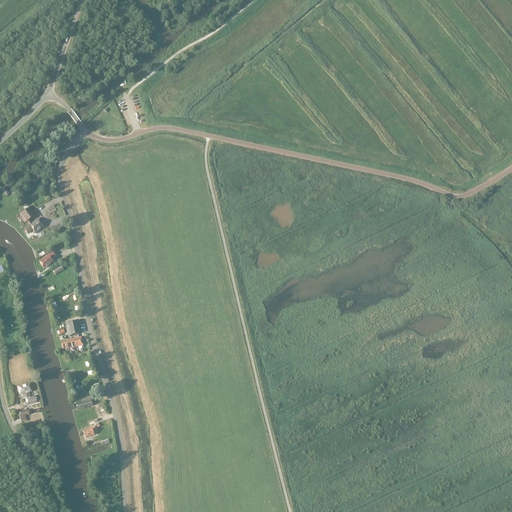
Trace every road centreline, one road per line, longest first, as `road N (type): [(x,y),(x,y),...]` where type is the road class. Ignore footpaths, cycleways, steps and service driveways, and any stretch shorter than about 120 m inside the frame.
road 1 (unclassified): [(511,168),(456,197),(396,176),(172,128),(115,140),(84,131)]
road 2 (tertiary): [(125,511),(119,430),(58,177),(84,131)]
road 3 (unclassified): [(58,511),(0,396)]
